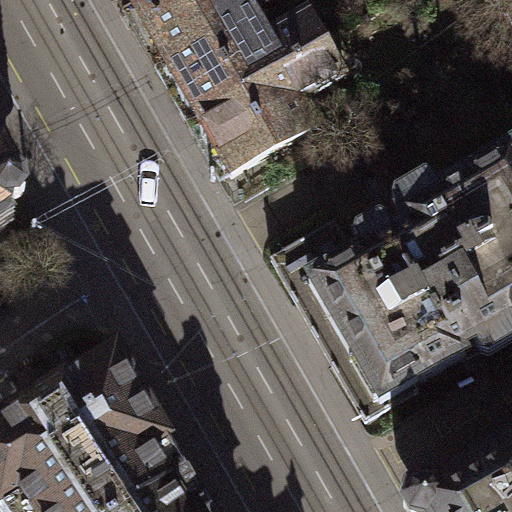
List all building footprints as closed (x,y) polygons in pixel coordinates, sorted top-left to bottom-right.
[(145,0),(132,8),(164,62),(255,11),(248,0),(145,0)] [(196,120),(327,46),(309,14),(269,36),(255,11),(164,62),(196,120)] [(327,46),(196,120),(231,181),(323,128),(306,98),(345,76),(327,46)] [(334,224),(271,260),(365,422),(418,392),(414,385),(464,357),(461,352),(511,322),(511,152),(510,149),(398,214),(406,227),(353,258),(334,224)] [(11,180),(0,162),(0,212),(3,210),(11,180)] [(114,354),(0,428),(0,507),(3,511),(128,511),(169,486),(186,475),(174,457),(160,466),(150,451),(169,439),(114,354)] [(420,488),(407,495),(405,508),(407,511),(511,511),(511,448),(511,449),(506,441),(460,470),(463,475),(437,491),(420,488)] [(196,511),(186,511),(169,486),(128,511),(204,511),(202,509),(196,511)]
